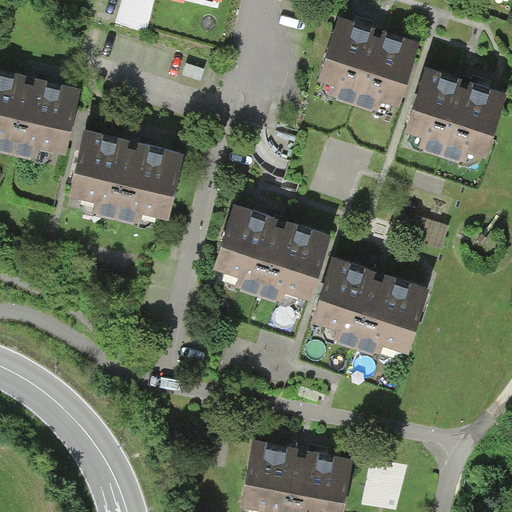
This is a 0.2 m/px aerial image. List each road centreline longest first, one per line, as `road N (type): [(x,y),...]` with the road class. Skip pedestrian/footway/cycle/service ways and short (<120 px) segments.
road 1 (residential): [(255,0),(162,381)]
road 2 (primary): [(0,365),(75,420),(102,456),(125,511)]
